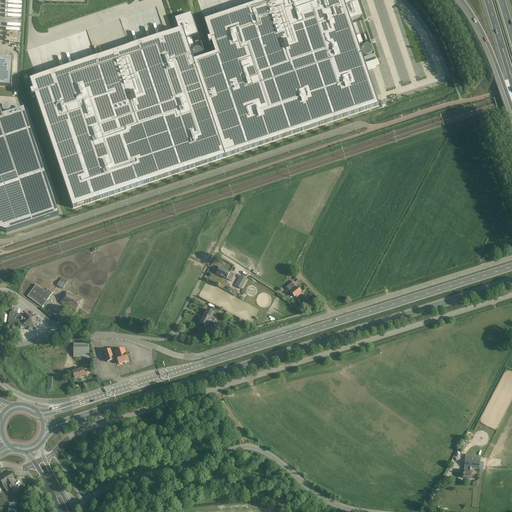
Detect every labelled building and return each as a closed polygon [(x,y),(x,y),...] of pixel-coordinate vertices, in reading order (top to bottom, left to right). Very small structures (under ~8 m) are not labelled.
[(215,54),(194,62),(226,158),(261,146),(304,131),(379,106),(358,44),(363,43),(360,35),(355,37),(353,31),(350,22),(362,17),(356,0),(271,0),(205,22),(210,39),(207,40),(209,45),(212,44),(215,54)] [(61,70),(30,81),(34,91),(31,92),(32,97),(35,96),(73,209),(198,167),(226,158),(194,62),(194,61),(189,46),(193,44),(191,38),(186,40),(186,38),(198,34),(191,14),(177,18),(175,19),(176,22),(179,31),(173,33),(61,70)] [(362,21),(353,24),(357,35),(366,32),(362,21)] [(365,47),(367,57),(376,55),(374,46),(365,47)] [(0,86),(12,87),(13,59),(0,58),(0,86)] [(0,230),(7,233),(59,216),(24,110),(19,111),(18,107),(12,108),(14,113),(3,117),(0,107),(0,230)] [(230,272),(221,267),(217,274),(231,281),(235,275),(230,272)] [(247,279),(241,275),(235,286),(241,289),(247,279)] [(68,281),(61,278),(57,286),(63,289),(68,281)] [(293,281),(285,288),(286,288),(290,293),(291,292),(292,293),(293,295),(295,297),(301,292),(297,288),(294,285),(295,284),(293,281)] [(36,285),(27,297),(42,307),(44,305),(47,301),(53,293),(48,290),(46,292),(36,285)] [(82,300),(66,292),(60,303),(65,305),(65,304),(68,305),(67,306),(76,311),(78,309),(81,302),(82,300)] [(16,324),(20,324),(21,320),(18,320),(19,318),(17,318),(18,314),(19,309),(13,308),(14,303),(5,301),(4,308),(12,310),(12,312),(10,312),(9,323),(16,324)] [(208,309),(205,315),(216,321),(221,311),(216,309),(214,313),(208,309)] [(21,320),(20,324),(24,325),(36,327),(37,316),(23,314),(23,315),(18,314),(17,318),(19,318),(18,320),(21,320)] [(202,319),(200,322),(201,322),(201,323),(208,326),(209,323),(210,322),(213,324),(213,323),(217,325),(216,327),(220,330),(222,325),(216,321),(205,315),(202,319)] [(74,344),(74,358),(89,358),(89,344),(74,344)] [(117,352),(116,348),(111,350),(111,349),(110,349),(110,350),(105,351),(104,351),(108,363),(109,363),(108,362),(114,360),(114,361),(118,360),(119,365),(129,361),(125,349),(117,352)] [(79,370),(79,368),(72,370),(73,372),(75,379),(86,376),(83,368),(79,370)] [(480,457),(465,455),(464,471),(463,478),(471,479),(472,472),(472,469),(479,470),(480,457)] [(10,471),(0,477),(0,479),(3,484),(3,485),(2,485),(7,493),(11,490),(16,487),(12,480),(15,478),(10,471)]
